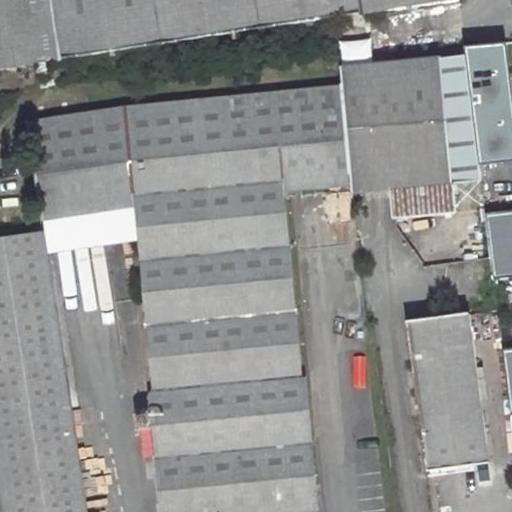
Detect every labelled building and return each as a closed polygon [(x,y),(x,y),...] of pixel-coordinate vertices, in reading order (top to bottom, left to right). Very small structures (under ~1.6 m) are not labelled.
[(457,0),(0,0),(0,69),(458,0),(457,0)] [(465,57),(440,60),(450,158),(477,154),(465,57)] [(440,60),(340,68),(342,86),(348,142),(353,193),(393,190),(394,217),(455,211),(450,158),(440,60)] [(129,108),(26,122),(34,178),(130,163),(163,511),(316,511),(285,182),(282,150),(348,142),(342,86),(129,108)] [(348,142),(282,150),(285,182),(351,175),(348,142)] [(130,163),(34,178),(40,218),(134,203),(130,163)] [(85,511),(42,233),(0,239),(0,479),(4,511),(85,511)] [(468,314),(407,323),(426,474),(489,464),(468,314)]
